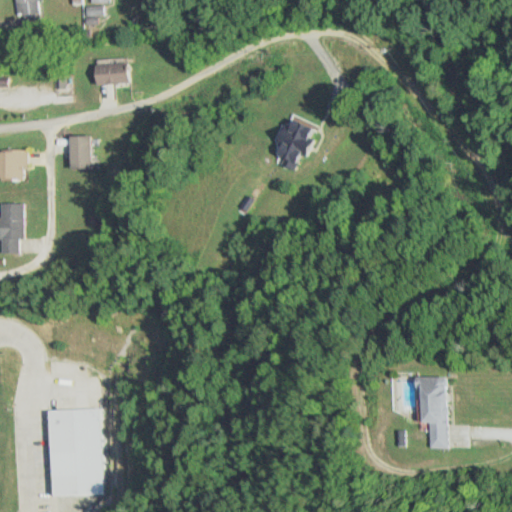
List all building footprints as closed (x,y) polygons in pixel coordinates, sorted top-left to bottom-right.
[(15,0),(17,16),(40,14),(38,0),(15,0)] [(105,15),(105,6),(86,6),(86,15),(105,15)] [(130,64),(92,66),(93,86),(131,84),(130,64)] [(317,126),(298,116),(276,161),(295,171),(317,126)] [(69,137),(69,170),(93,170),(93,137),(69,137)] [(27,151),(0,150),(0,180),(27,180),(27,151)] [(0,239),(3,240),(3,253),(24,253),(25,204),(2,204),(2,218),(0,217),(0,239)] [(404,379),(403,427),(415,427),(414,451),(438,451),(440,380),(404,379)] [(51,496),(46,410),(93,407),(98,493),(51,496)]
